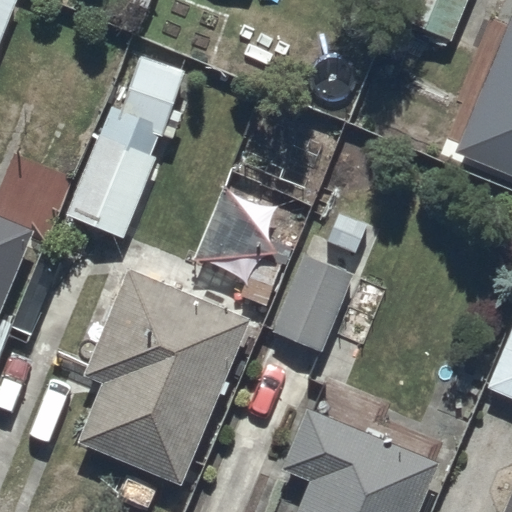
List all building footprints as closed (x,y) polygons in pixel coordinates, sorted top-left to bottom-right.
[(0,34),(14,0),(0,0),(0,52),(1,50),(0,49),(0,34)] [(448,31),(461,0),(419,0),(413,17),(448,31)] [(184,59),(140,42),(115,108),(158,125),(184,59)] [(156,146),(100,122),(67,206),(120,229),(156,146)] [(35,218),(0,203),(0,345),(6,331),(0,328),(0,306),(11,279),(25,285),(40,248),(25,242),(35,218)] [(350,264),(304,245),(271,325),(318,344),(350,264)] [(183,475),(249,307),(125,259),(115,285),(99,279),(78,331),(94,337),(84,364),(103,371),(78,434),(183,475)] [(511,308),(482,379),(511,391),(511,308)] [(307,469),(289,511),(426,511),(453,450),(382,420),(391,401),(332,376),(321,402),(304,395),(278,457),(307,469)] [(507,511),(511,511),(511,475),(498,508),(507,511)]
